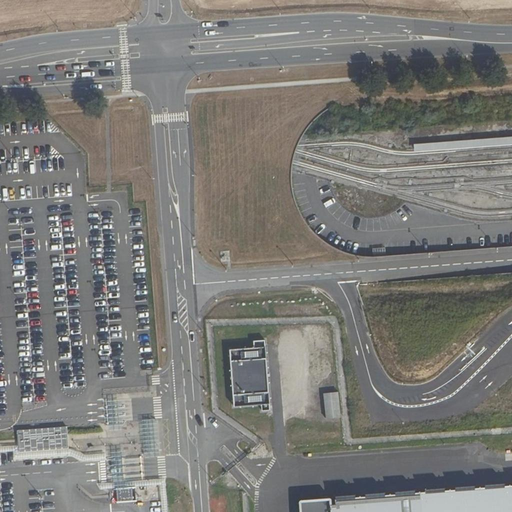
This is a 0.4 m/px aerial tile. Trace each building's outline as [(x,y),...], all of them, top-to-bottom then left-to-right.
[(511,143),(511,136),(414,144),(414,151),(511,143)] [(270,411),(265,340),(255,341),(256,348),(232,349),(235,405),(262,403),(263,412),(270,411)] [(338,392),(323,393),(326,419),(341,417),(338,392)] [(122,401),(107,402),(109,431),(124,430),(122,401)] [(160,457),(157,420),(142,421),(145,458),(160,457)] [(67,427),(17,431),(18,453),(69,450),(67,427)] [(116,490),(128,489),(126,452),(111,453),(113,490),(116,490)] [(331,499),(300,502),(300,511),(511,511),(511,485),(505,486),(505,483),(485,485),(485,487),(475,488),(474,486),(455,488),(455,490),(445,491),(445,488),(426,490),(426,492),(420,493),(337,499),(337,504),(331,503),(331,499)] [(136,489),(128,489),(116,490),(117,503),(137,502),(136,489)]
